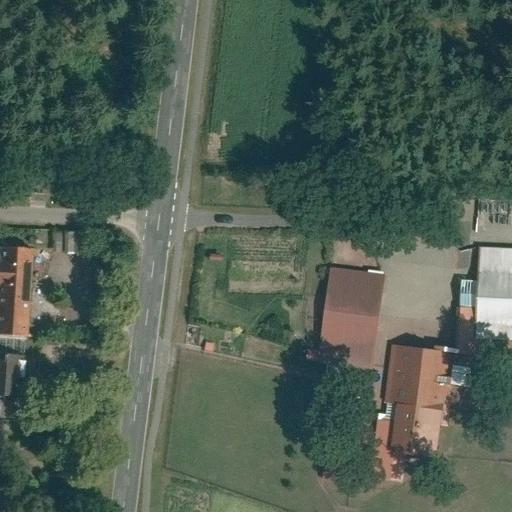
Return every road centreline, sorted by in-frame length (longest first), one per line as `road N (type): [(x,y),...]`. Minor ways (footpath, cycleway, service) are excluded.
road 1 (unclassified): [(158,214),(511,221)]
road 2 (tertiary): [(158,214),(121,511)]
road 3 (tertiary): [(185,0),(158,214)]
road 4 (unclassified): [(0,207),(158,214)]
